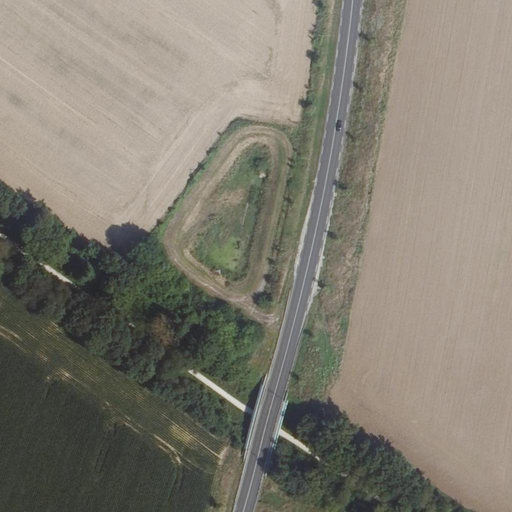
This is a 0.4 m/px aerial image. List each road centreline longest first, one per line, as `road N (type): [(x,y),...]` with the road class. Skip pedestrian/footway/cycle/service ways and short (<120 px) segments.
road 1 (primary): [(349,0),(340,108),(277,394),(242,511)]
road 2 (track): [(290,333),(167,259),(162,243),(181,205)]
